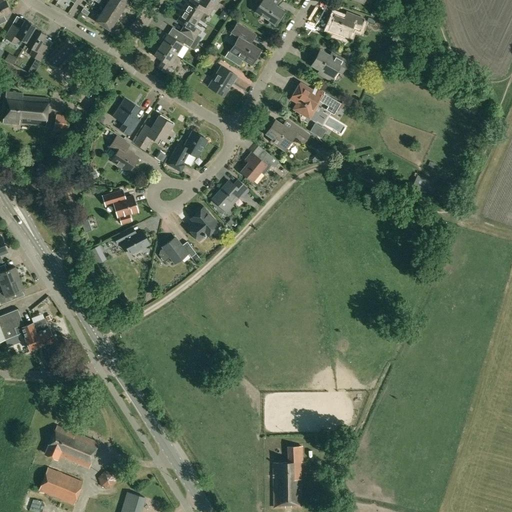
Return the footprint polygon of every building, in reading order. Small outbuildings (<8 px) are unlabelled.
[(4,0),(2,0),(0,1),(0,15),(10,11),(4,0)] [(108,0),(107,3),(121,11),(126,3),(121,0),(108,0)] [(189,0),(184,9),(199,18),(204,11),(209,15),(214,9),(217,11),(218,9),(218,10),(220,7),(209,0),(205,0),(202,5),(194,0),(189,0)] [(283,11),(284,10),(270,1),(270,0),(260,0),(262,1),(256,10),(275,23),(277,24),(285,12),(283,11)] [(121,11),(107,3),(101,11),(115,20),(121,11)] [(199,18),(184,9),(177,19),(188,27),(184,34),(197,42),(198,43),(201,37),(197,35),(201,30),(194,25),(199,18)] [(115,20),(101,11),(96,20),(110,29),(115,20)] [(359,29),(364,18),(349,12),(346,19),(335,14),(329,30),(348,38),(353,26),(359,29)] [(26,41),(35,26),(25,20),(21,27),(17,28),(12,24),(4,37),(16,43),(19,37),(26,41)] [(233,52),(229,59),(240,65),(244,59),(251,63),(260,49),(247,41),(253,32),(237,22),(231,32),(240,37),(231,51),(233,52)] [(35,26),(26,41),(27,41),(25,43),(33,48),(30,54),(37,58),(34,63),(39,66),(42,61),(41,61),(48,49),(40,44),(46,34),(35,28),(36,26),(35,26)] [(161,40),(163,41),(161,44),(176,54),(184,42),(190,46),(190,47),(192,49),(197,42),(184,34),(182,33),(177,39),(166,32),(165,34),(164,35),(163,36),(162,37),(162,39),(161,40)] [(67,43),(49,62),(54,67),(56,65),(60,69),(58,71),(63,76),(81,57),(67,43)] [(154,54),(162,59),(157,66),(171,75),(175,69),(169,65),(176,54),(161,44),(154,54)] [(342,72),(348,61),(336,54),(334,57),(320,50),(312,64),(326,72),(324,75),(332,79),(337,70),(342,72)] [(224,95),(236,75),(221,66),(209,86),(224,95)] [(245,74),(238,82),(250,93),(257,85),(245,74)] [(88,87),(79,81),(71,94),(80,100),(88,87)] [(314,110),(320,100),(328,105),(326,109),(334,113),(341,102),(318,89),(315,93),(300,84),(294,95),(299,99),(294,108),(307,116),(311,109),(314,110)] [(46,125),(49,98),(22,96),(22,93),(6,91),(3,122),(19,124),(19,122),(46,125)] [(132,118),(139,107),(125,98),(113,115),(124,122),(120,128),(130,135),(138,122),(132,118)] [(66,134),(69,117),(56,114),(53,131),(66,134)] [(169,141),(175,132),(170,129),(173,123),(159,115),(150,131),(144,128),(136,143),(145,148),(152,137),(159,141),(161,137),(169,141)] [(275,120),(274,122),(272,121),(266,130),(267,131),(266,133),(273,138),(271,140),(284,149),(293,136),(303,143),(309,134),(292,122),(287,128),(275,120)] [(185,145),(179,142),(167,163),(181,171),(185,163),(183,162),(189,152),(197,156),(207,138),(193,131),(185,145)] [(130,171),(138,158),(126,149),(130,143),(117,135),(110,145),(118,151),(112,159),(130,171)] [(241,171),(247,176),(245,178),(250,182),(252,180),(253,181),(261,171),(264,174),(272,165),(275,167),(279,162),(267,152),(261,159),(252,152),(246,159),(249,162),(241,171)] [(412,187),(424,193),(430,180),(418,175),(412,187)] [(243,197),(250,189),(238,179),(233,184),(229,180),(212,198),(227,212),(234,205),(231,203),(239,194),(243,197)] [(130,214),(138,211),(133,196),(118,201),(116,192),(103,196),(105,205),(113,203),(118,217),(120,217),(121,223),(131,220),(130,214)] [(200,241),(219,225),(203,207),(191,217),(194,221),(188,227),(200,241)] [(87,233),(95,229),(92,220),(84,224),(87,233)] [(130,253),(149,244),(141,229),(127,236),(124,230),(113,236),(117,242),(123,239),(130,253)] [(0,255),(8,252),(2,236),(0,236),(0,255)] [(191,256),(196,252),(187,240),(181,245),(175,236),(162,246),(163,247),(160,250),(159,254),(164,261),(170,257),(175,263),(188,253),(191,256)] [(105,244),(108,252),(118,248),(114,240),(105,244)] [(0,283),(1,285),(20,278),(15,266),(3,271),(1,265),(0,265),(0,283)] [(20,278),(1,285),(3,291),(0,292),(0,303),(0,305),(14,300),(12,294),(24,289),(20,278)] [(25,338),(30,350),(42,345),(33,323),(23,327),(22,325),(24,324),(17,309),(2,315),(11,337),(22,333),(24,338),(25,338)] [(0,315),(0,341),(11,337),(1,315),(0,315)] [(45,318),(33,323),(42,345),(47,343),(48,345),(52,343),(52,341),(54,341),(45,318)] [(89,467),(99,443),(57,425),(45,454),(57,459),(59,455),(89,467)] [(300,462),(302,462),(302,446),(288,447),(288,462),(273,462),(274,507),(301,507),(300,462)] [(74,504),(83,482),(48,467),(39,490),(74,504)] [(119,481),(126,479),(123,470),(116,472),(119,481)] [(141,511),(146,497),(127,492),(120,511),(141,511)] [(30,499),(27,511),(29,511),(36,511),(39,502),(30,499)]
